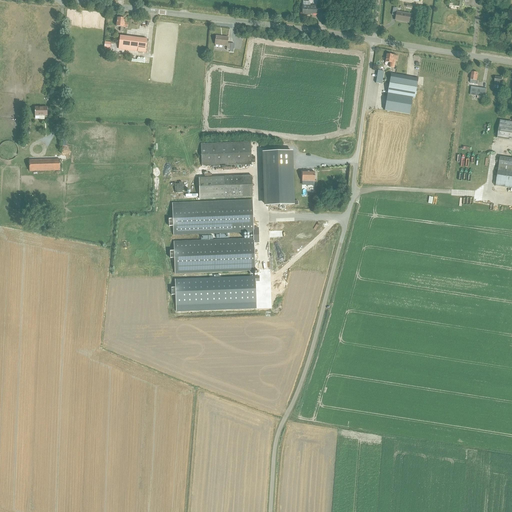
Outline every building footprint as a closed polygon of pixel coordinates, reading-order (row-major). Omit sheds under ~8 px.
[(303,6),(302,15),(310,15),(310,14),(317,14),(317,9),(321,9),(321,1),(317,0),(317,6),(303,6)] [(410,15),(408,14),(397,12),(398,9),(393,8),(392,15),(396,16),(395,20),(409,22),(410,15)] [(124,23),(124,19),(117,18),(117,23),(116,23),(115,26),(116,26),(116,27),(121,27),(120,31),(124,32),(124,28),(128,28),(128,23),(124,23)] [(120,36),(118,50),(145,53),(147,39),(120,36)] [(216,36),(215,44),(227,46),(226,51),(230,51),(230,52),(233,53),(234,49),(230,48),(231,44),(227,44),(228,37),(216,36)] [(387,54),(386,60),(385,62),(390,63),(390,67),(394,68),(395,60),(397,61),(398,56),(387,54)] [(478,73),(472,72),(470,80),(471,80),(470,83),(474,84),(473,84),(478,85),(478,81),(477,81),(478,73)] [(415,98),(416,88),(418,79),(391,74),(385,110),(410,115),(412,98),(415,98)] [(486,89),(471,87),(470,95),(478,96),(485,97),(486,89)] [(35,107),(35,116),(47,116),(47,107),(35,107)] [(511,122),(500,121),(498,136),(511,138),(511,122)] [(251,142),(201,144),(201,166),(251,165),(251,163),(255,163),(255,157),(251,157),(251,142)] [(292,151),(269,152),(270,206),(293,205),(292,151)] [(511,159),(500,157),(497,176),(496,186),(511,188),(511,159)] [(29,160),(29,171),(60,170),(60,160),(29,160)] [(302,172),(302,181),(314,182),(314,172),(302,172)] [(200,199),(224,198),(252,197),(252,176),(199,178),(200,199)] [(198,202),(172,203),(173,235),(253,232),(253,236),(259,235),(258,228),(253,228),(252,200),(198,202)] [(254,239),(174,242),(175,274),(255,271),(254,243),(259,243),(259,235),(253,236),(254,239)] [(259,277),(175,280),(176,312),(255,309),(254,282),(259,282),(259,277)]
